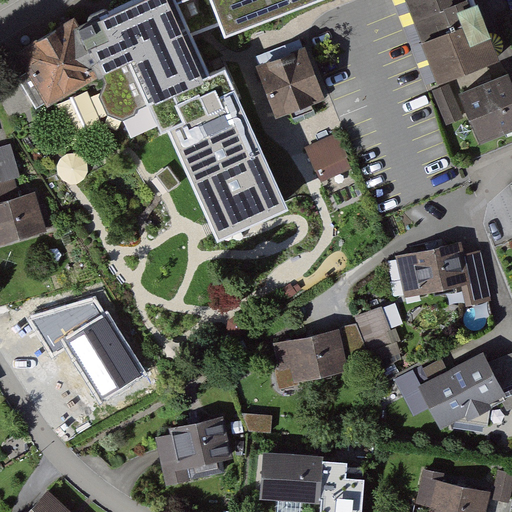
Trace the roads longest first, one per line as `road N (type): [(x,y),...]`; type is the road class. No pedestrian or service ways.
road 1 (residential): [(133,511),(55,450),(0,366)]
road 2 (residential): [(470,207),(428,227),(309,313)]
